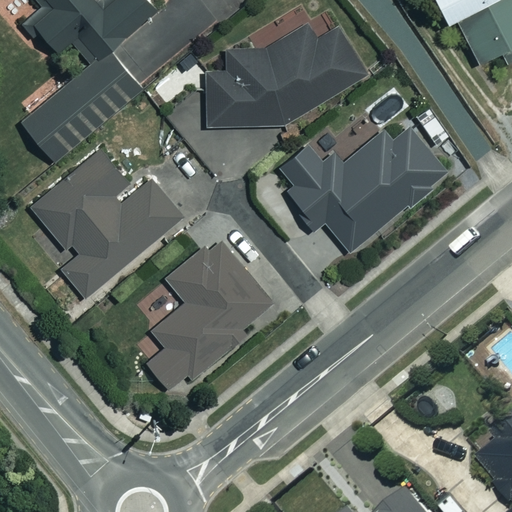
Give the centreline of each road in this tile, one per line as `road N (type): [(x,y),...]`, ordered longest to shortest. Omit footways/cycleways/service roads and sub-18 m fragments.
road 1 (residential): [(173,486),(264,422),(511,219)]
road 2 (tertiary): [(110,482),(0,351)]
